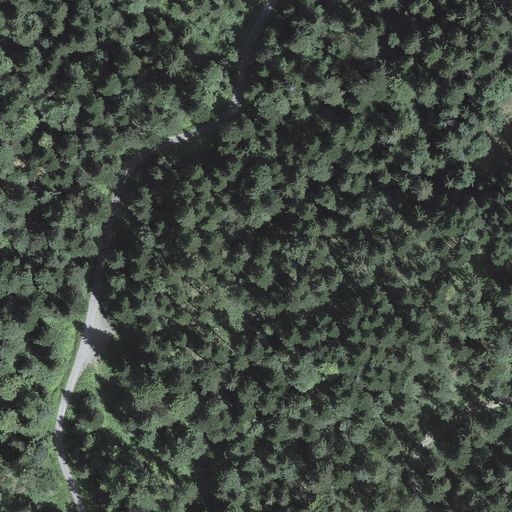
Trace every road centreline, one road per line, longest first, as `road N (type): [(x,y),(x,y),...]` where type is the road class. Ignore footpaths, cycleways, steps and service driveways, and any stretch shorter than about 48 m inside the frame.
road 1 (residential): [(273,0),(247,49),(227,117),(147,151),(118,188),(59,429),(81,511)]
road 2 (track): [(185,477),(116,450),(108,439),(97,364),(84,337)]
road 3 (track): [(511,397),(426,441),(399,511)]
